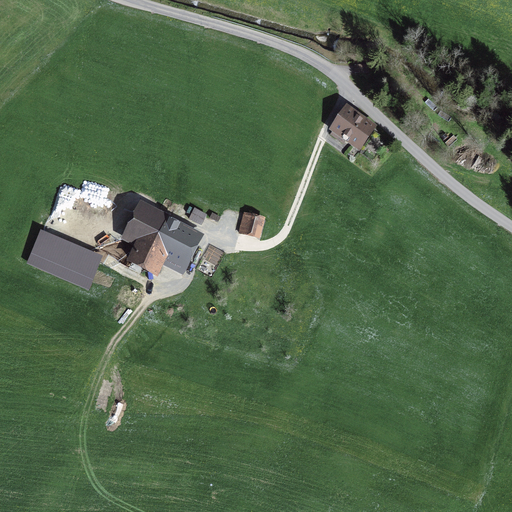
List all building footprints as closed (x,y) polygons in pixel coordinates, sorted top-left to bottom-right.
[(331,135),(344,144),(347,138),(359,147),(371,129),(347,112),(331,135)] [(206,216),(194,209),(189,219),(201,226),(206,216)] [(139,210),(127,235),(142,243),(132,262),(154,274),(164,254),(184,264),(197,240),(139,210)] [(251,217),(244,215),(240,233),(256,237),(260,222),(251,219),(251,217)] [(98,258),(45,236),(34,262),(86,284),(98,258)] [(221,248),(208,248),(208,260),(221,261),(221,248)]
